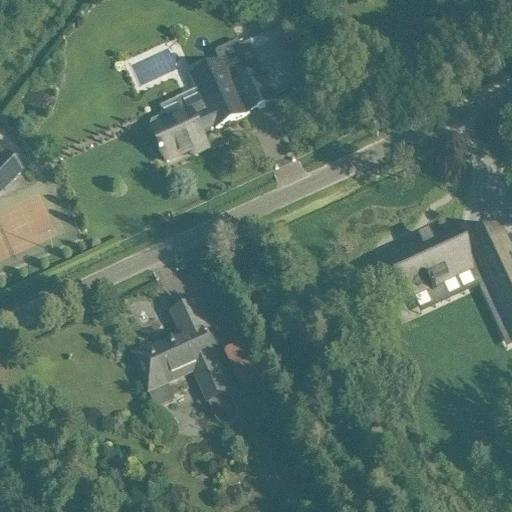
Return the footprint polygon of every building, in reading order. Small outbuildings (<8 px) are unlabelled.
[(292,2),(255,19),(263,36),(282,27),(300,19),(292,2)] [(152,123),(151,127),(153,132),(167,163),(169,162),(168,161),(190,150),(191,152),(206,145),(200,134),(215,128),(216,130),(277,102),(276,99),(308,84),(299,65),(282,27),(263,36),(240,47),(238,43),(218,52),(216,56),(220,64),(191,77),(206,108),(191,115),(191,114),(168,125),(165,120),(162,118),(152,123)] [(0,193),(21,172),(4,155),(0,158),(0,193)] [(421,244),(387,260),(392,270),(397,267),(411,297),(412,297),(475,268),(484,286),(488,283),(510,329),(511,333),(511,258),(508,250),(482,262),(473,244),(461,249),(452,230),(431,240),(423,243),(421,239),(419,240),(421,244)] [(202,378),(197,380),(208,404),(208,403),(217,422),(221,426),(226,427),(232,426),(236,422),(238,417),(237,412),(201,332),(211,328),(200,303),(173,316),(183,338),(152,352),(150,349),(133,356),(150,393),(166,386),(165,383),(198,368),(202,378)] [(266,399),(255,403),(260,414),(271,409),(266,399)]
